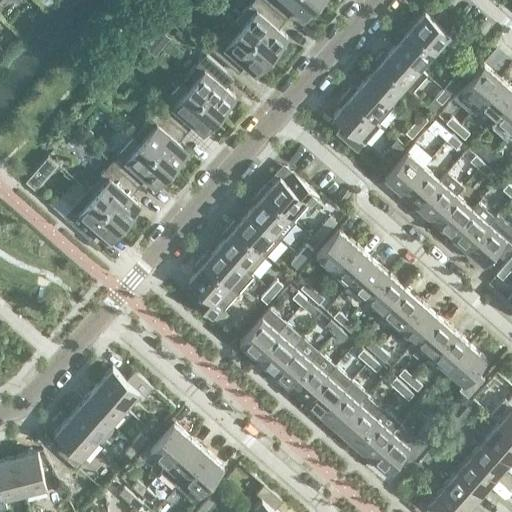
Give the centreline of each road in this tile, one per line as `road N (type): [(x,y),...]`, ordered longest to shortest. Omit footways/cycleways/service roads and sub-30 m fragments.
road 1 (residential): [(511,335),(274,115)]
road 2 (residential): [(328,511),(101,310)]
road 3 (residential): [(101,310),(274,115)]
road 4 (residential): [(274,115),(374,0)]
road 5 (residential): [(0,412),(25,397),(101,310)]
